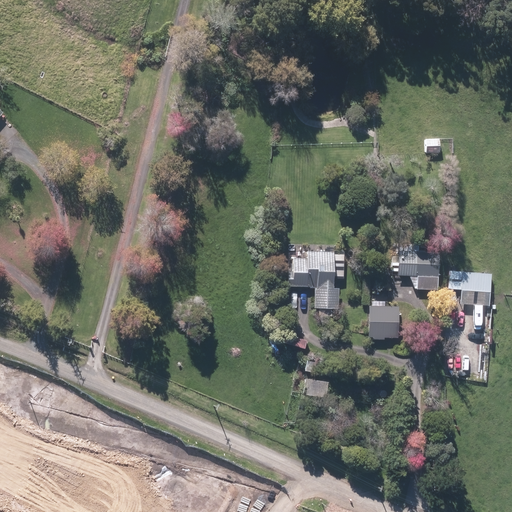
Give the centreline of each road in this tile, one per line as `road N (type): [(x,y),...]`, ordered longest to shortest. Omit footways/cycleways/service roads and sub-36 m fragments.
road 1 (residential): [(0,346),(391,511)]
road 2 (track): [(89,384),(188,0)]
road 3 (track): [(32,360),(62,220),(37,165),(23,155),(0,155)]
road 4 (unknown): [(422,511),(406,349),(426,334),(454,333)]
